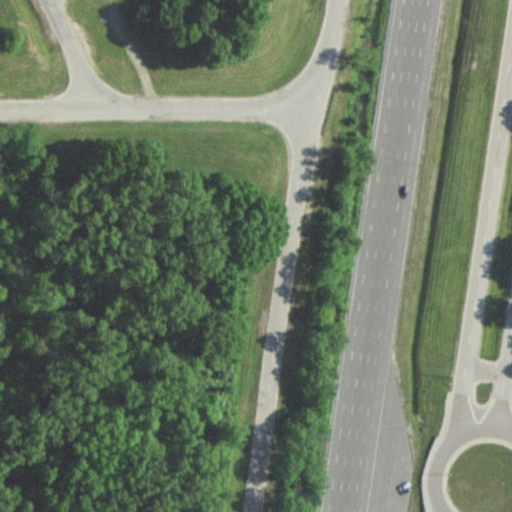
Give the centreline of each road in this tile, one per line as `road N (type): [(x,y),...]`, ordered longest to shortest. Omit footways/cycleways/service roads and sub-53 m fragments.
road 1 (residential): [(0,112),(315,107)]
road 2 (residential): [(511,334),(489,488)]
road 3 (residential): [(46,0),(101,112)]
